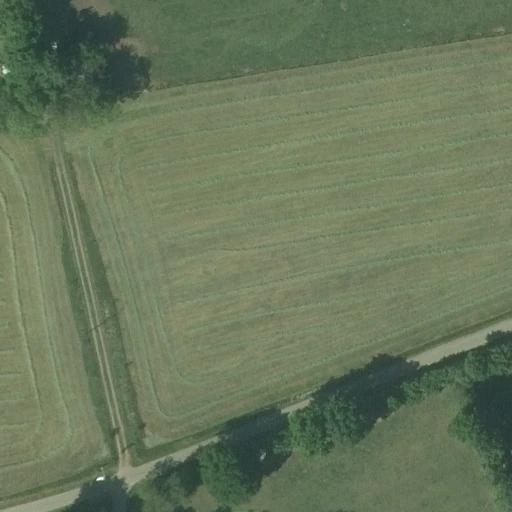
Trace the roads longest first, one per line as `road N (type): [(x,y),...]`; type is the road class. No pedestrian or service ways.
road 1 (residential): [(123,479),(511,324)]
road 2 (track): [(123,479),(43,81)]
